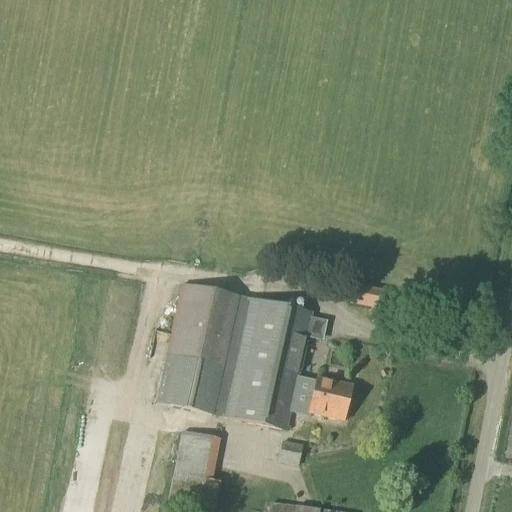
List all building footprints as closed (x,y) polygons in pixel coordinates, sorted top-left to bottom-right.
[(225,372),(241,299),(180,286),(153,406),(211,419),(222,371),(225,372)] [(382,313),(385,293),(351,287),(347,306),(382,313)] [(314,383),(296,379),(311,315),(242,300),(215,419),(285,435),(290,415),(308,419),(309,416),(342,424),(350,389),(314,381),(314,383)] [(309,446),(314,425),(303,422),(298,443),(309,446)] [(179,433),(165,506),(195,511),(213,511),(219,485),(211,484),(219,442),(179,433)] [(297,469),(302,447),(281,443),(276,464),(297,469)]
